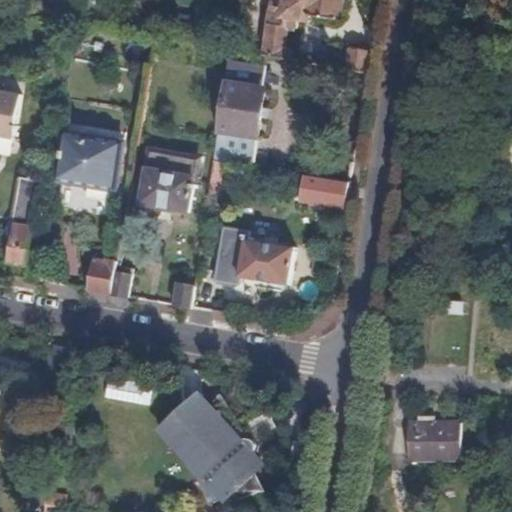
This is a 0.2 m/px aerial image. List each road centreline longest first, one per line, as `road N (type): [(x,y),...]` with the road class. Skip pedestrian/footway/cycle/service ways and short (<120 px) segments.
road 1 (residential): [(408,0),(358,371)]
road 2 (residential): [(358,371),(0,306)]
road 3 (residential): [(358,371),(337,511)]
